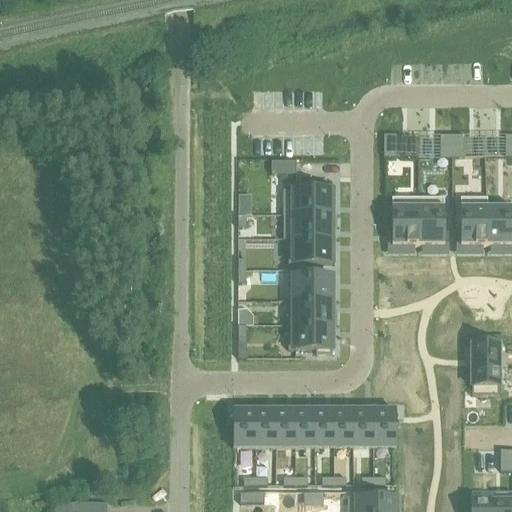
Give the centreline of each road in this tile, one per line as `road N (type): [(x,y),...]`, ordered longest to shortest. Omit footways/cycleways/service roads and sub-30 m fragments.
road 1 (residential): [(180,383),(324,382),(354,373),(362,360),(366,111),(405,96),(511,97)]
road 2 (residential): [(178,511),(180,383)]
